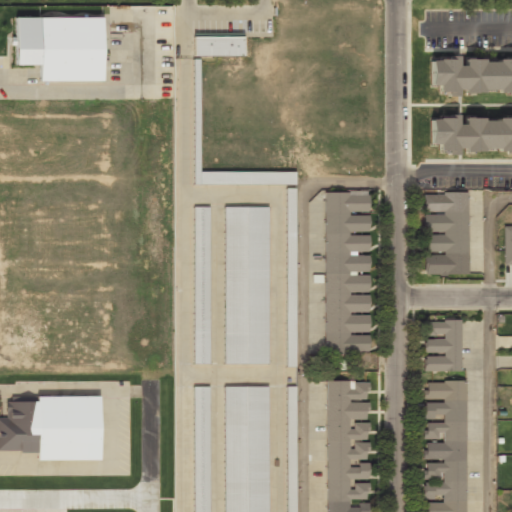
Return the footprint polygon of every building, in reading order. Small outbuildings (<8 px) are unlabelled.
[(39,81),(101,80),(100,17),(14,18),(14,65),(38,65),(39,81)] [(243,58),(243,37),(193,37),(193,58),(243,58)] [(428,58),(428,87),(437,87),(438,94),(511,92),(511,58),(459,59),(459,58),(428,58)] [(511,117),(456,117),(428,117),(428,146),(438,145),(438,152),(511,152),(511,117)] [(285,367),(295,367),(295,172),(193,172),(193,186),(285,186),(285,367)] [(323,193),(325,354),(369,354),(367,193),(323,193)] [(466,194),(422,194),(422,276),(467,276),(466,194)] [(193,208),(193,364),(209,364),(209,208),(193,208)] [(223,364),(267,364),(267,208),(223,208),(223,364)] [(503,227),(503,265),(511,265),(511,235),(511,227),(503,227)] [(422,321),(422,373),(460,373),(460,321),(422,321)] [(325,511),(367,511),(368,382),(326,382),(325,511)] [(465,511),(465,382),(421,382),(421,511),(465,511)] [(267,511),(267,387),(223,387),(223,511),(267,511)] [(296,511),(296,387),(285,387),(285,511),(296,511)] [(209,511),(209,388),(192,388),(192,511),(209,511)] [(4,401),(5,417),(0,417),(0,450),(18,450),(18,452),(35,452),(35,460),(98,459),(97,395),(35,396),(35,401),(4,401)]
